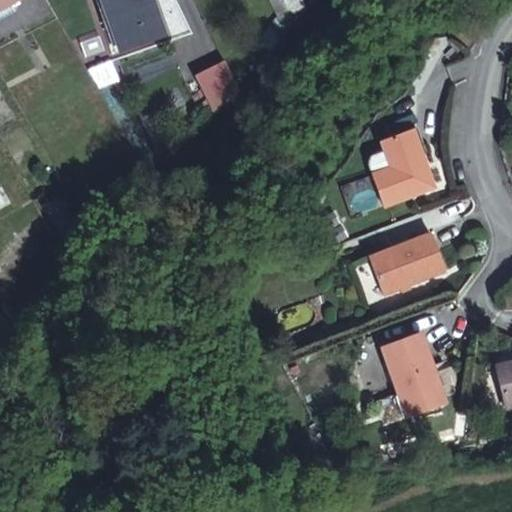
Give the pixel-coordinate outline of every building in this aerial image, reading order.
[(0,0),(0,8),(17,0),(0,0)] [(127,51),(166,36),(152,0),(101,0),(110,22),(115,20),(127,51)] [(299,0),(286,6),(294,21),(306,15),(299,0)] [(214,115),(239,92),(225,63),(197,78),(214,115)] [(408,117),(399,121),(405,139),(410,137),(415,135),(408,117)] [(356,145),(373,193),(424,174),(410,137),(405,139),(399,121),(376,129),(373,133),(375,139),(356,145)] [(0,210),(13,204),(3,186),(0,188),(0,210)] [(60,196),(45,205),(63,235),(77,227),(60,196)] [(359,247),(373,284),(436,261),(422,224),(359,247)] [(372,418),(428,398),(415,363),(420,360),(408,328),(370,342),(385,385),(363,394),(372,418)] [(511,354),(511,355),(511,357),(511,367),(483,376),(493,408),(511,402),(511,354)] [(511,367),(511,357),(511,355),(480,365),(483,376),(511,367)] [(415,363),(428,398),(433,396),(420,360),(415,363)]
